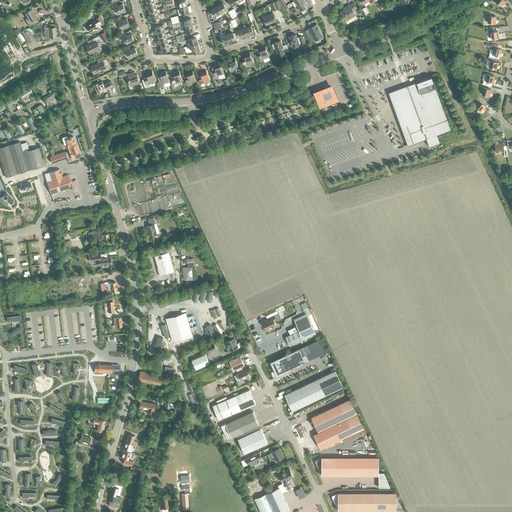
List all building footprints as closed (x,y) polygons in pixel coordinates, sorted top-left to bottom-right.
[(180,8),(187,6),(185,0),(183,0),(178,2),(176,2),(178,9),(180,8)] [(271,3),(273,10),(280,8),(278,0),(271,3)] [(305,1),(297,5),(300,11),(308,6),(305,1)] [(340,12),(345,21),(355,14),(353,11),(358,9),(353,2),(346,7),(346,8),(340,12)] [(122,4),(118,6),(116,3),(111,6),(112,9),(114,8),(117,14),(125,10),(122,4)] [(217,6),(221,12),(226,9),(222,3),(217,6)] [(187,6),(180,8),(182,14),(189,12),(187,6)] [(215,16),(221,12),(217,6),(211,9),(215,16)] [(35,13),(34,14),(31,9),(24,13),(27,18),(25,19),(29,26),(36,22),(34,19),(37,17),(35,13)] [(263,17),(266,25),(276,21),(273,13),(263,17)] [(487,22),(498,23),(498,19),(496,19),(496,16),(490,16),(490,14),(486,13),(486,16),(488,16),(487,22)] [(98,27),(105,23),(100,16),(96,18),(97,19),(87,26),(91,32),(98,27)] [(126,18),(121,20),(120,18),(115,20),(116,23),(118,22),(121,29),(129,25),(126,18)] [(185,27),(193,25),(191,18),(181,21),(183,27),(185,27)] [(314,39),(314,40),(322,36),(316,24),(308,28),(311,33),(306,35),(310,42),(314,39)] [(185,27),(187,33),(194,31),(193,25),(185,27)] [(244,28),(247,35),(253,32),(250,26),(244,28)] [(45,38),(56,36),(55,27),(48,27),(44,27),(45,38)] [(241,37),(247,35),(244,28),(238,30),(241,37)] [(492,29),(487,30),(487,33),(490,32),(491,39),(501,37),(501,33),(499,34),(498,31),(493,32),(492,29)] [(23,33),(29,42),(34,39),(28,30),(23,33)] [(131,33),(126,35),(124,33),(119,35),(120,38),(122,37),(125,44),(134,40),(131,33)] [(226,35),(229,42),(235,39),(232,33),(226,35)] [(302,36),(297,38),(296,34),(289,37),(293,47),(300,45),(299,44),(305,42),(302,36)] [(223,44),(229,42),(226,35),(220,37),(223,44)] [(96,50),(97,52),(100,50),(97,42),(101,40),(99,36),(93,39),(94,42),(86,46),(90,53),(96,50)] [(188,46),(198,43),(196,37),(189,39),(190,43),(188,43),(188,46)] [(286,44),(282,45),(280,40),(277,41),(277,42),(272,44),(273,49),(275,48),(277,52),(278,56),(286,53),(285,52),(289,51),(286,44)] [(198,43),(188,46),(191,45),(192,52),(200,50),(198,43)] [(492,44),(491,47),(494,48),(492,54),(502,57),(503,53),(501,52),(502,50),(497,48),(498,45),(492,44)] [(259,58),(260,62),(263,61),(263,59),(269,57),(265,46),(259,48),(260,52),(257,53),(259,58)] [(134,47),(130,50),(128,47),(123,50),(124,52),(126,51),(129,58),(138,54),(134,47)] [(243,64),(245,68),(248,67),(247,65),(253,63),(249,52),(243,54),(244,58),(242,59),(243,64)] [(90,66),(94,74),(106,68),(103,61),(106,59),(104,56),(96,59),(98,63),(90,66)] [(488,57),(487,60),(490,60),(489,67),(499,69),(500,66),(498,65),(498,62),(493,61),(494,58),(488,57)] [(229,69),(230,74),(234,72),(233,71),(239,68),(234,58),(228,60),(230,64),(227,65),(229,69)] [(210,71),(214,80),(219,78),(218,76),(224,74),(220,63),(214,66),(214,67),(211,68),(212,70),(210,71)] [(203,80),(200,81),(202,86),(205,85),(204,83),(210,81),(206,70),(200,73),(201,76),(203,80)] [(142,80),(145,88),(151,86),(150,84),(156,82),(152,71),(146,73),(147,78),(142,80)] [(156,83),(158,88),(164,86),(163,84),(169,82),(165,71),(159,73),(160,76),(157,77),(159,82),(156,83)] [(172,82),(174,87),(178,86),(177,84),(183,82),(179,71),(173,73),(174,76),(171,77),(172,82)] [(186,82),(188,87),(191,86),(190,84),(196,81),(192,71),(186,73),(187,76),(184,77),(186,82)] [(136,74),(135,75),(134,72),(127,74),(130,81),(128,82),(130,86),(139,83),(136,74)] [(485,80),(495,83),(496,79),(494,79),(495,76),(487,74),(485,80)] [(405,92),(395,95),(407,128),(402,130),(408,145),(451,129),(431,76),(417,82),(418,87),(409,90),(408,87),(404,88),(405,92)] [(46,78),(36,84),(38,87),(48,81),(46,78)] [(106,89),(113,86),(110,81),(103,84),(102,81),(94,85),(98,93),(106,89)] [(417,82),(388,92),(402,130),(407,128),(395,95),(405,92),(404,88),(408,87),(409,90),(418,87),(417,82)] [(319,108),(339,101),(333,87),(320,92),(313,92),(319,108)] [(481,94),(491,97),(492,93),(490,92),(491,90),(483,87),(481,94)] [(32,92),(30,88),(20,94),(22,97),(32,92)] [(54,93),(45,99),(47,102),(56,96),(54,93)] [(474,107),(482,113),(485,110),(483,109),(487,103),(477,95),(475,98),(479,101),(474,107)] [(40,105),(37,107),(43,117),(47,115),(40,105)] [(31,117),(28,119),(33,130),(36,128),(31,117)] [(19,123),(15,125),(21,134),(24,132),(19,123)] [(6,127),(3,129),(8,138),(11,136),(6,127)] [(80,156),(73,136),(65,139),(72,159),(80,156)] [(26,142),(20,144),(20,141),(0,147),(0,158),(6,177),(41,166),(45,165),(40,147),(28,150),(27,150),(28,149),(26,142)] [(503,143),(499,144),(499,142),(495,142),(496,152),(504,151),(503,143)] [(50,156),(52,163),(67,158),(65,151),(50,156)] [(68,174),(62,177),(61,174),(62,173),(61,170),(60,170),(59,169),(44,174),(51,194),(72,186),(68,174)] [(156,223),(155,223),(154,217),(148,219),(149,225),(146,226),(149,237),(157,235),(156,234),(159,233),(156,223)] [(108,233),(103,234),(102,231),(88,233),(89,238),(92,238),(99,237),(98,237),(101,236),(102,242),(109,241),(108,233)] [(169,252),(155,256),(160,275),(174,271),(169,252)] [(110,263),(109,256),(99,258),(99,254),(88,256),(88,261),(97,260),(98,265),(102,265),(102,267),(106,266),(106,264),(110,263)] [(183,268),(184,280),(187,280),(187,279),(192,278),(192,269),(193,269),(193,265),(188,266),(188,267),(183,268)] [(115,282),(109,283),(108,275),(96,277),(97,283),(100,283),(102,293),(117,290),(115,282)] [(304,306),(307,305),(303,296),(300,297),(301,300),(299,301),(301,304),(302,303),(304,306)] [(78,307),(81,342),(99,341),(98,336),(96,306),(78,307)] [(165,319),(172,341),(192,335),(185,313),(165,319)] [(269,328),(270,330),(273,328),(272,327),(276,325),(274,320),(276,319),(281,316),(280,313),(274,316),(274,315),(263,320),(265,324),(264,324),(266,329),(269,328)] [(285,337),(289,346),(316,333),(306,313),(293,319),(299,330),(298,331),(298,330),(289,334),(290,334),(285,337)] [(113,325),(113,327),(121,326),(121,317),(113,318),(114,325),(113,325)] [(238,343),(237,344),(234,337),(226,341),(230,350),(235,347),(236,348),(240,347),(238,343)] [(271,361),(278,375),(323,354),(317,340),(271,361)] [(206,347),(208,353),(217,349),(214,343),(206,347)] [(191,360),(196,369),(210,363),(205,353),(191,360)] [(229,361),(233,370),(244,365),(240,356),(229,361)] [(118,371),(119,365),(98,364),(95,364),(95,370),(97,370),(97,373),(111,373),(111,370),(118,371)] [(54,379),(64,379),(65,365),(54,365),(54,379)] [(247,379),(250,378),(246,369),(237,374),(240,380),(246,377),(247,379)] [(335,370),(327,374),(334,390),(343,386),(335,370)] [(138,380),(161,385),(163,378),(159,377),(159,375),(155,374),(140,371),(138,380)] [(327,374),(318,378),(326,394),(334,390),(327,374)] [(310,382),(318,398),(326,394),(318,378),(310,382)] [(309,402),(318,398),(310,382),(302,386),(301,386),(309,402)] [(309,402),(301,386),(285,394),(292,411),(309,402)] [(212,405),(218,419),(255,403),(249,389),(212,405)] [(350,398),(311,417),(318,432),(314,434),(321,449),(365,429),(350,398)] [(253,411),(221,426),(224,433),(222,434),(224,439),(226,439),(227,440),(236,435),(257,426),(259,425),(253,411)] [(96,426),(103,428),(106,420),(98,418),(94,416),(92,422),(96,424),(96,426)] [(259,429),(257,426),(236,435),(238,438),(259,429)] [(238,438),(244,453),(267,442),(261,428),(259,429),(238,438)] [(124,448),(133,451),(135,448),(132,447),(133,445),(131,445),(135,436),(127,433),(125,441),(126,441),(124,448)] [(82,434),(80,440),(83,441),(89,444),(91,438),(85,435),(82,434)] [(282,453),(280,451),(281,450),(280,448),(271,451),(276,461),(284,457),(282,453)] [(129,456),(133,458),(134,454),(123,450),(120,457),(124,458),(122,462),(130,465),(132,461),(128,459),(129,456)] [(259,452),(245,459),(247,464),(262,458),(259,452)] [(379,457),(321,457),(315,460),(320,472),(321,472),(321,475),(378,475),(379,475),(379,472),(379,457)] [(289,469),(278,474),(282,481),(283,481),(284,483),(278,485),(279,487),(281,491),(293,486),(290,480),(289,480),(289,478),(293,476),(289,469)] [(378,475),(378,487),(390,487),(384,472),(379,472),(379,475),(378,475)] [(108,505),(118,508),(120,503),(121,497),(115,496),(117,487),(111,486),(109,495),(111,495),(108,505)] [(272,511),(273,511),(284,511),(290,510),(281,491),(279,487),(257,497),(263,511),(272,511)] [(338,511),(348,510),(348,492),(338,492),(338,511)] [(348,510),(357,510),(357,492),(348,492),(348,510)] [(357,510),(367,510),(367,492),(357,492),(357,510)] [(367,510),(377,510),(376,492),(367,492),(367,510)] [(377,510),(386,510),(386,492),(376,492),(377,510)] [(386,492),(386,510),(396,510),(396,492),(386,492)] [(167,498),(159,499),(160,506),(162,506),(162,508),(162,511),(168,511),(168,507),(167,498)]
